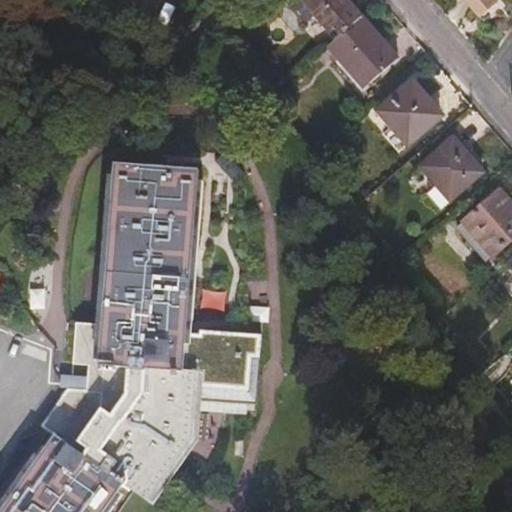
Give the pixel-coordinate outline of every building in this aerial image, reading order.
[(337,40),(364,18),(348,0),(295,0),(290,5),(306,24),(316,16),(337,40)] [(465,0),(482,19),(493,3),(490,0),(465,0)] [(337,40),(330,47),(364,87),(397,57),(364,18),(337,40)] [(415,83),(381,112),(410,145),(444,117),(415,83)] [(439,186),(452,201),(485,173),(455,139),(423,167),(439,186)] [(164,511),(159,508),(150,501),(194,441),(195,438),(199,384),(199,374),(186,373),(189,329),(200,170),(117,164),(104,327),(68,324),(63,401),(44,426),(57,436),(2,511),(164,511)] [(443,210),(452,201),(439,186),(430,194),(443,210)] [(511,239),(511,204),(502,193),(462,227),(489,259),(511,239)] [(201,314),(220,315),(221,290),(203,289),(201,314)] [(213,331),(189,329),(186,373),(199,374),(199,384),(209,384),(243,387),(245,356),(236,355),(236,351),(249,352),(250,333),(213,331)]
